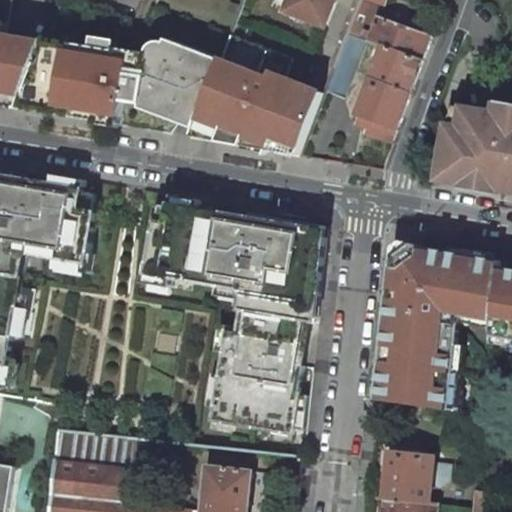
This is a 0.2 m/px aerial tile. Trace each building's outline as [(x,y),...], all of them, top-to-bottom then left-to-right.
[(288,0),(288,1),(293,13),(326,25),(331,10),(334,0),(288,0)] [(361,0),(349,32),(368,39),(385,45),(424,60),(432,38),(375,18),(380,5),(383,6),(385,0),(361,0)] [(248,30),(236,25),(223,59),(206,106),(205,107),(201,119),(194,137),(233,144),(303,156),(327,94),(286,78),(293,60),(243,42),(248,30)] [(368,39),(349,32),(327,91),(346,98),(368,39)] [(49,39),(22,109),(37,111),(99,121),(101,114),(124,118),(126,101),(144,104),(160,110),(162,104),(201,119),(205,107),(206,106),(223,59),(171,39),(165,56),(120,49),(119,51),(49,39)] [(424,60),(385,45),(359,116),(398,130),(424,60)] [(441,180),(511,192),(511,104),(499,102),(498,112),(465,107),(462,128),(450,126),(441,180)] [(122,125),(124,118),(101,114),(99,121),(122,125)] [(398,130),(359,116),(356,123),(368,127),(366,133),(394,143),(398,130)] [(27,175),(0,170),(0,511),(10,511),(18,467),(0,464),(0,388),(4,364),(11,365),(30,253),(80,261),(91,263),(100,213),(85,211),(83,211),(88,180),(55,175),(53,185),(26,180),(27,175)] [(203,200),(175,195),(170,224),(160,223),(151,273),(175,277),(220,285),(242,289),(246,295),(245,300),(239,335),(230,333),(226,353),(222,375),(217,408),(215,419),(295,433),(296,429),(302,394),(307,366),(299,364),(302,348),(307,320),(316,263),(325,265),(328,238),(326,238),(314,235),(316,224),(238,211),(237,216),(202,210),(203,200)] [(328,226),(316,224),(314,235),(326,238),(328,226)] [(396,265),(388,330),(406,333),(456,339),(457,323),(457,312),(480,316),(480,308),(495,312),(497,292),(498,283),(499,270),(500,268),(500,265),(476,260),(414,249),(396,265)] [(325,265),(316,263),(307,320),(319,322),(325,265)] [(511,266),(500,265),(500,268),(499,270),(498,283),(497,292),(495,312),(494,323),(511,325),(511,266)] [(173,288),(175,277),(151,273),(146,272),(144,283),(173,288)] [(242,289),(220,285),(219,296),(245,300),(246,295),(242,289)] [(381,401),(452,409),(456,344),(456,339),(406,333),(388,330),(381,401)] [(215,351),(226,353),(230,333),(219,331),(215,351)] [(207,406),(217,408),(222,375),(213,374),(207,406)] [(310,396),(302,394),(296,429),(306,431),(310,396)] [(435,460),(393,455),(388,499),(430,504),(432,485),(441,486),(450,479),(452,465),(435,463),(435,460)] [(139,474),(59,466),(56,499),(135,507),(139,474)] [(251,511),(256,472),(210,467),(205,511),(251,511)] [(490,511),(492,496),(476,495),(475,510),(474,511),(490,511)] [(185,511),(135,507),(56,499),(54,511),(185,511)] [(430,504),(388,499),(386,511),(439,511),(440,505),(430,504)]
